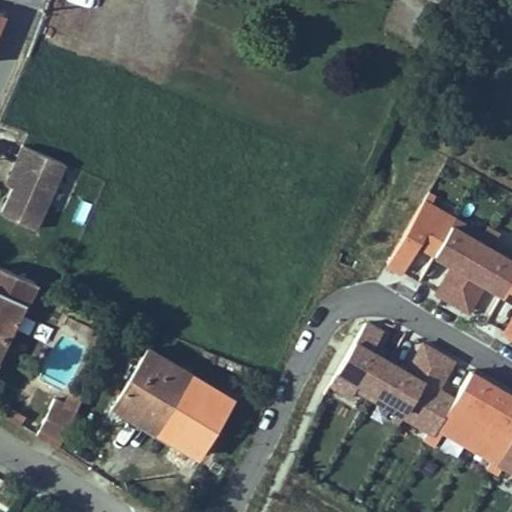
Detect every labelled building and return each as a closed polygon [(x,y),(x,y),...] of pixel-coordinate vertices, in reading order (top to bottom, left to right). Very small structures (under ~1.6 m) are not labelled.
[(36,238),(68,174),(26,154),(18,169),(26,173),(15,195),(2,221),(36,238)] [(15,195),(26,173),(18,169),(7,192),(15,195)] [(428,206),(433,197),(426,193),(421,202),(428,206)] [(432,256),(453,221),(428,206),(421,202),(384,265),(399,274),(415,246),(432,256)] [(449,304),(486,241),(481,237),(453,221),(432,256),(449,266),(433,294),(449,304)] [(486,241),(492,232),(486,228),(481,237),(486,241)] [(492,244),(497,235),(492,232),(486,241),(492,244)] [(499,296),(511,274),(511,255),(492,244),(486,241),(449,304),(464,313),(481,285),(499,296)] [(0,316),(16,282),(0,274),(0,316)] [(511,274),(499,296),(511,303),(511,315),(501,334),(511,340),(511,274)] [(366,398),(386,363),(368,352),(380,332),(366,324),(362,324),(326,385),(348,398),(352,390),(366,398)] [(400,418),(437,355),(420,345),(403,373),(386,363),(366,398),(394,415),(400,418)] [(434,430),(451,401),(434,391),(450,363),(437,355),(400,418),(425,433),(431,436),(434,430)] [(155,448),(190,394),(146,366),(111,420),(155,448)] [(464,448),(498,391),(468,374),(451,401),(434,430),(440,434),(464,448)] [(494,466),(511,435),(511,399),(498,391),(464,448),(489,463),(494,466)] [(229,420),(190,394),(155,448),(194,474),(229,420)] [(395,427),(400,418),(394,415),(389,423),(395,427)] [(51,419),(39,454),(60,467),(75,428),(51,419)] [(13,426),(8,434),(23,444),(29,435),(13,426)] [(431,448),(440,434),(434,430),(431,436),(426,445),(431,448)] [(426,445),(431,436),(425,433),(420,442),(426,445)] [(511,476),(511,435),(494,466),(500,469),(511,476)] [(489,475),(494,466),(489,463),(483,472),(489,475)] [(495,478),(500,469),(494,466),(489,475),(495,478)]
